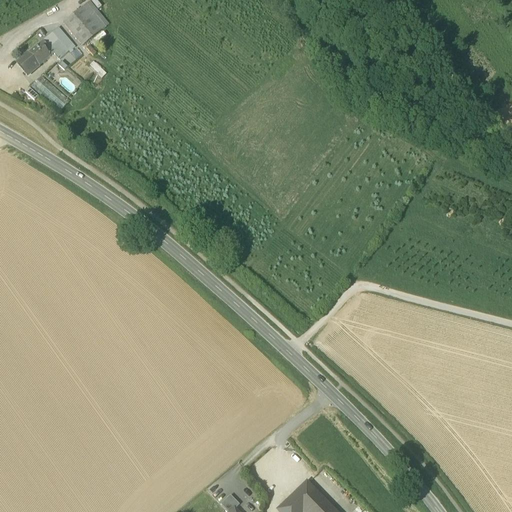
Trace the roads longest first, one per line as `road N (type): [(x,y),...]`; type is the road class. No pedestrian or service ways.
road 1 (secondary): [(436,511),(369,432),(178,254),(0,138)]
road 2 (track): [(511,325),(359,285),(300,344)]
